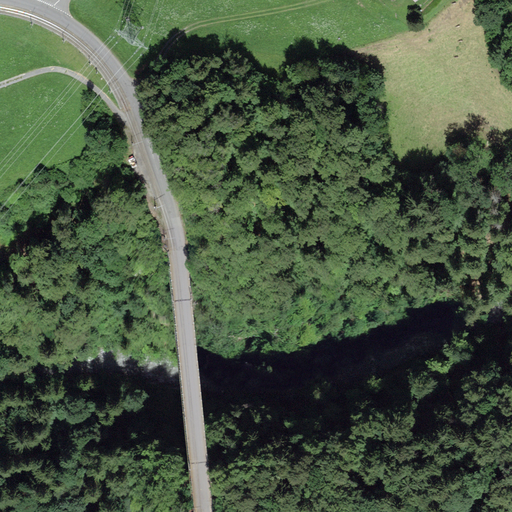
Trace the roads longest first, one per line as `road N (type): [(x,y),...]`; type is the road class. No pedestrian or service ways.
road 1 (tertiary): [(48,11),(93,41),(128,87),(172,207),(204,511)]
road 2 (track): [(320,0),(188,28),(129,91)]
road 3 (track): [(138,112),(119,115),(72,72),(35,72),(0,85)]
